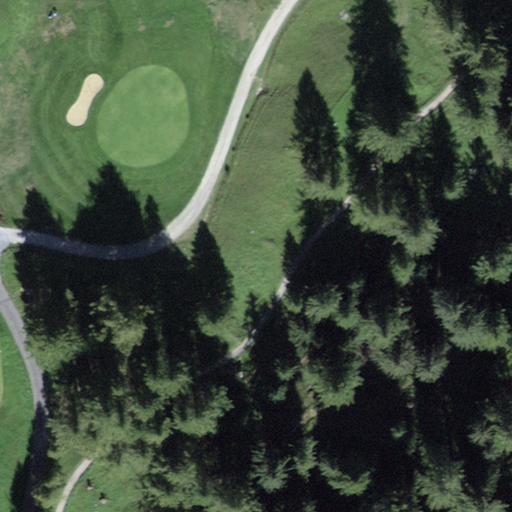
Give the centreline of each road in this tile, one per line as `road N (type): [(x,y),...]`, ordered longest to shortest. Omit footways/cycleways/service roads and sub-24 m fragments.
road 1 (track): [(0,236),(120,249),(160,239),(190,207),(287,0)]
road 2 (track): [(0,289),(39,391),(41,446),(25,511)]
